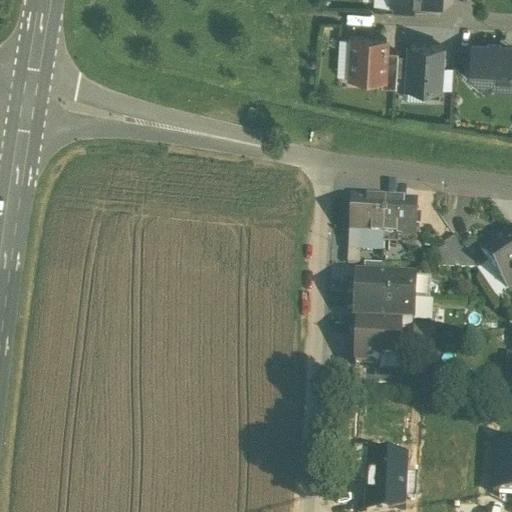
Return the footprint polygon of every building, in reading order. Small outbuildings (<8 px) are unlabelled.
[(415,2),(393,1),(392,12),(414,14),(415,2)] [(386,38),(352,36),(350,75),(350,76),(382,78),(384,78),(386,51),(386,38)] [(352,38),(341,37),(338,74),(350,75),(352,38)] [(442,45),(410,44),(407,88),(439,89),(442,45)] [(511,51),(499,51),(500,45),(488,44),(487,46),(473,45),(472,66),(467,70),(485,90),(490,86),(511,88),(511,86),(511,81),(511,51)] [(398,51),(386,51),(384,78),(382,78),(381,86),(395,87),(398,51)] [(385,201),(352,200),(352,212),(351,237),(364,237),(384,238),(385,201)] [(416,202),(385,201),(384,238),(415,239),(416,202)] [(511,231),(481,253),(480,253),(488,266),(506,291),(511,286),(511,231)] [(384,238),(364,237),(363,251),(383,251),(384,238)] [(455,238),(443,246),(459,270),(478,271),(464,250),(455,238)] [(481,253),(474,243),(464,250),(478,271),(479,272),(488,266),(480,253),(481,253)] [(344,250),(332,249),(332,264),(362,265),(363,251),(350,250),(344,250)] [(400,267),(365,266),(364,278),(399,279),(400,267)] [(364,278),(357,277),(356,301),(413,303),(414,280),(364,278)] [(413,303),(356,301),(355,323),(402,325),(412,326),(413,303)] [(355,323),(353,323),(353,324),(355,324),(354,332),(352,332),(352,334),(355,334),(354,355),(355,355),(354,366),(379,367),(379,369),(395,370),(399,366),(399,361),(400,361),(402,325),(355,323)] [(511,446),(495,446),(493,493),(511,494),(511,446)] [(371,451),(354,450),(353,485),(370,486),(371,461),(371,451)] [(405,462),(371,461),(370,486),(369,511),(403,511),(404,498),(405,475),(405,462)] [(417,476),(405,475),(404,498),(416,499),(417,476)]
